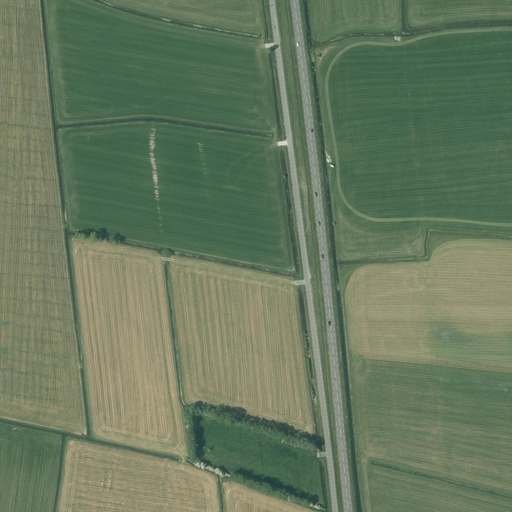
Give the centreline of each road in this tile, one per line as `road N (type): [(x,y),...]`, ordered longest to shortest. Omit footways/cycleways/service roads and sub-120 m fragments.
road 1 (unclassified): [(335,511),(271,0)]
road 2 (primary): [(348,511),(294,0)]
